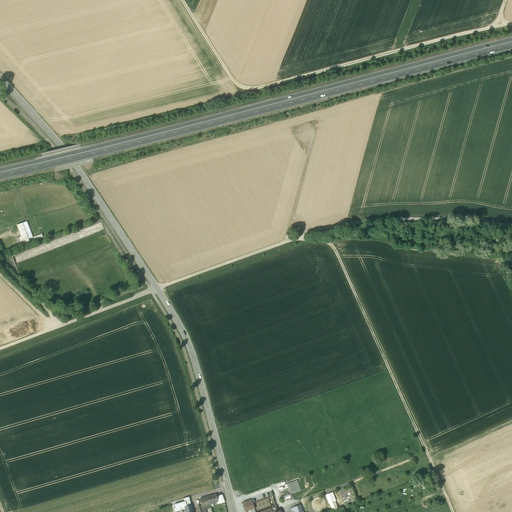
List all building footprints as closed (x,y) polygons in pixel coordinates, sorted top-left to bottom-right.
[(27,238),(31,237),(26,220),(15,224),(19,236),(14,238),(16,243),(21,241),(21,243),(27,241),(27,238)] [(287,484),(290,494),(301,491),(297,481),(287,484)] [(334,492),(326,494),(329,503),(337,501),(334,492)] [(216,494),(208,496),(210,504),(218,502),(216,497),(216,494)] [(208,496),(200,498),(202,506),(210,504),(208,496)] [(272,496),(255,502),(256,506),(263,503),(273,500),(272,496)] [(186,501),(174,504),(175,511),(184,508),(184,507),(187,506),(186,501)] [(251,501),(243,504),(246,510),(254,507),(251,501)]
